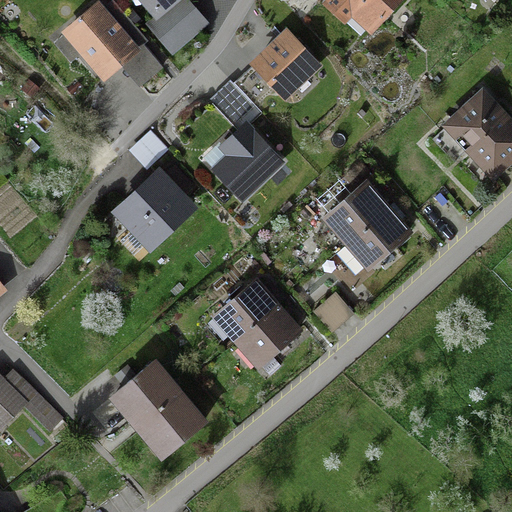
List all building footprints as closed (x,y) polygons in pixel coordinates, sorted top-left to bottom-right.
[(153,23),(174,47),(200,24),(179,0),(153,23)] [(393,0),(329,0),(327,2),(345,19),(358,4),(375,20),(393,0)] [(97,5),(67,31),(104,75),(135,49),(97,5)] [(233,83),(252,103),(254,105),(276,85),(285,94),(316,64),(287,33),(233,83)] [(493,174),(511,157),(511,124),(482,92),(432,139),(454,162),(469,148),(493,174)] [(246,126),(260,112),(254,105),(252,103),(237,117),(245,126),(224,146),(232,155),(217,169),(242,196),(279,161),(246,126)] [(122,211),(149,241),(187,205),(180,198),(191,187),(173,168),(161,178),(159,176),(122,211)] [(327,216),(348,240),(386,207),(365,183),(327,216)] [(407,232),(386,207),(348,240),(369,265),(407,232)] [(238,338),(276,306),(255,281),(217,314),(238,338)] [(314,310),(332,331),(354,313),(335,291),(314,310)] [(276,306),(238,338),(259,363),(297,330),(276,306)] [(115,393),(164,452),(202,421),(153,362),(115,393)] [(0,425),(1,427),(23,404),(49,430),(61,417),(14,370),(3,382),(0,378),(0,425)]
